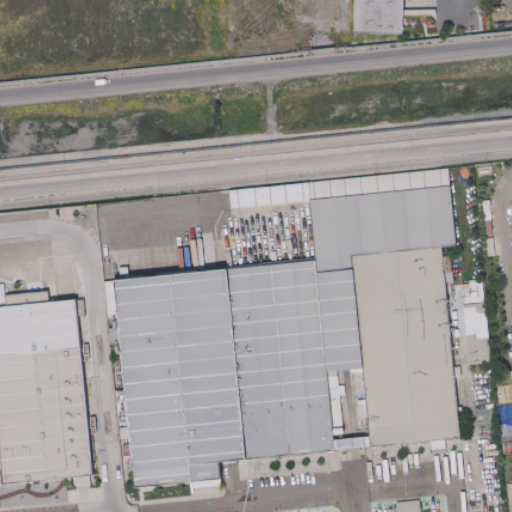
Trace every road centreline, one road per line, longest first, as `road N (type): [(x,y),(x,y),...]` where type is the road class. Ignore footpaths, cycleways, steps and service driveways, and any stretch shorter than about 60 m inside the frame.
road 1 (secondary): [(0,96),(511,45)]
road 2 (secondary): [(511,141),(0,191)]
